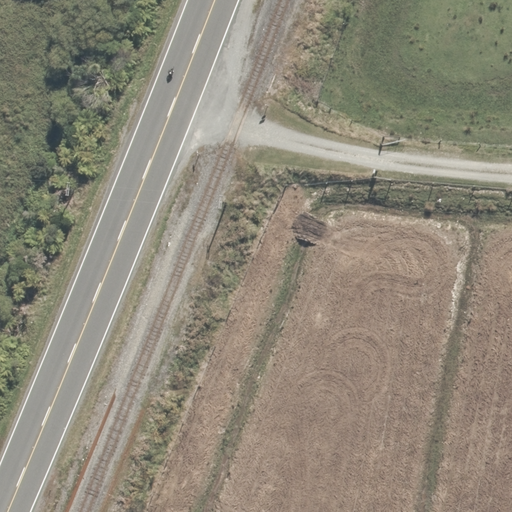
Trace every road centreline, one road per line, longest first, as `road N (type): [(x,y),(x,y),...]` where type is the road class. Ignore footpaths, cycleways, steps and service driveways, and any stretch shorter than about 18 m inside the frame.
road 1 (primary): [(3,511),(215,0)]
road 2 (track): [(170,115),(511,163)]
